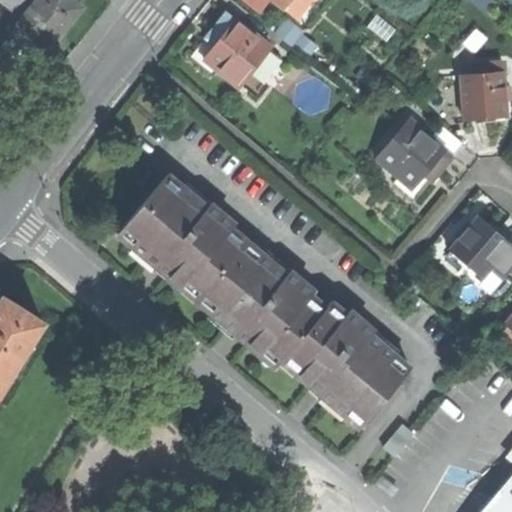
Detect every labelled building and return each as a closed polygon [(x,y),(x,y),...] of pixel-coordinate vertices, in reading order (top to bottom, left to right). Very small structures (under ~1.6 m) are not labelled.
[(1,0),(23,17),(36,0),(1,0)] [(36,0),(23,17),(18,22),(36,36),(50,47),(82,7),(72,0),(36,0)] [(273,0),(284,8),(285,7),(290,0),(273,0)] [(290,0),(285,7),(297,17),(310,0),(290,0)] [(486,15),(497,4),(492,0),(469,0),(472,2),(486,15)] [(204,38),(214,46),(236,19),(226,11),(208,34),(204,38)] [(214,46),(199,64),(214,76),(218,70),(239,87),(241,86),(251,73),(268,51),(272,47),(236,18),(236,19),(214,46)] [(286,18),(276,31),(295,45),(303,35),(305,33),(286,18)] [(487,37),(475,26),(461,42),(474,53),(487,37)] [(318,47),(303,35),(295,45),(310,57),(318,47)] [(282,62),(268,51),(251,73),(264,84),(282,62)] [(484,74),(503,72),(502,62),(483,64),(484,74)] [(504,85),(503,72),(484,74),(461,75),(464,119),(484,117),(506,115),(505,98),(504,85)] [(268,87),(264,84),(251,73),(241,86),(258,100),(268,87)] [(454,157),(453,156),(430,137),(410,119),(376,158),(398,177),(393,183),(415,202),(441,172),(454,157)] [(440,125),(430,137),(453,156),(463,144),(440,125)] [(329,401),(360,427),(410,368),(371,335),(374,331),(349,310),(346,314),(331,301),(326,307),(311,295),(314,291),(289,270),(285,274),(231,228),(235,224),(210,203),(207,207),(168,174),(150,195),(117,233),(147,259),(158,267),(168,276),(227,325),(233,331),(247,342),(276,367),(281,360),(309,384),(316,390),(329,401)] [(449,250),(450,251),(468,267),(484,281),(494,270),(504,278),(511,270),(511,268),(511,244),(493,228),(478,216),(449,250)] [(468,267),(450,251),(446,256),(464,271),(468,267)] [(490,294),(504,278),(494,270),(484,281),(480,285),(490,294)] [(511,296),(511,270),(504,278),(490,294),(504,306),(511,296)] [(0,389),(43,322),(18,307),(3,297),(0,301),(0,389)] [(511,338),(511,328),(507,325),(502,330),(511,338)] [(384,446),(394,455),(413,434),(403,425),(384,446)] [(511,511),(511,478),(483,511),(511,511)]
